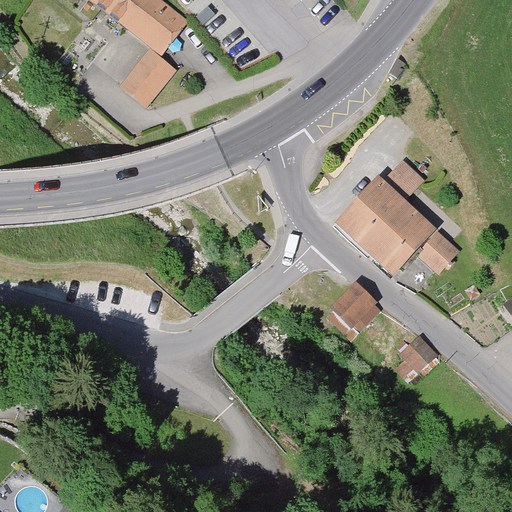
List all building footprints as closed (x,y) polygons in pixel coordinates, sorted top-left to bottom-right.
[(154,0),(82,0),(81,2),(160,60),(187,24),(154,0)] [(120,93),(146,112),(174,74),(149,55),(120,93)] [(380,187),(373,180),(331,225),(390,280),(434,232),(405,206),(426,184),(403,163),(380,187)] [(459,254),(437,236),(417,260),(439,278),(459,254)] [(374,307),(352,287),(328,313),(351,333),(374,307)] [(434,359),(417,341),(397,360),(414,378),(434,359)]
